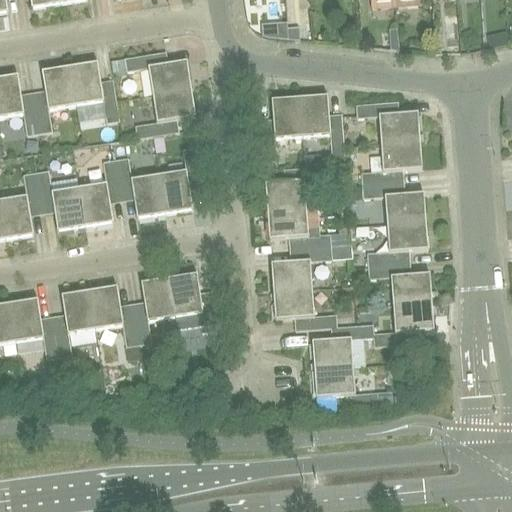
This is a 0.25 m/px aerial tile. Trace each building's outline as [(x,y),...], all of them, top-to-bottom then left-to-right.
[(0,0),(0,17),(9,16),(6,0),(0,0)] [(30,0),(33,12),(61,8),(59,0),(30,0)] [(372,0),(373,12),(397,10),(396,0),(372,0)] [(396,0),(397,10),(421,9),(420,0),(396,0)] [(288,44),(288,43),(288,33),(287,27),(262,28),(262,39),(262,40),(265,41),(269,42),(288,44)] [(495,38),(497,49),(509,47),(506,35),(495,38)] [(149,73),(154,100),(192,94),(188,66),(163,70),(161,58),(126,63),(128,76),(149,73)] [(99,68),(71,72),(77,111),(104,106),(107,128),(120,126),(115,90),(102,92),(99,68)] [(35,103),(40,138),(53,136),(49,115),(77,111),(71,72),(43,77),(47,101),(35,103)] [(19,80),(0,83),(0,122),(25,119),(28,140),(40,138),(35,103),(22,105),(19,80)] [(137,131),(139,143),(174,138),(172,126),(197,122),(192,94),(154,100),(158,128),(137,131)] [(332,140),(333,162),(346,161),(343,125),(330,126),(329,101),(301,103),(304,141),(332,140)] [(276,143),(304,141),(301,103),(273,105),(275,130),(262,131),(265,167),(278,166),(276,143)] [(380,121),(382,149),(421,146),(419,118),(394,120),(393,108),(358,110),(359,123),(380,121)] [(423,174),(421,146),(382,149),(384,177),(362,178),(363,191),(399,188),(398,175),(423,174)] [(187,176),(160,180),(166,219),(194,214),(190,190),(202,188),(197,153),(184,154),(187,176)] [(138,223),(166,219),(160,180),(132,185),(129,163),(117,165),(122,200),(134,198),(138,223)] [(122,200),(117,165),(104,167),(108,189),(80,193),(86,231),(113,227),(110,202),(122,200)] [(327,185),(326,171),(291,174),(292,187),(267,189),(269,216),(307,213),(305,186),(327,185)] [(86,231),(80,193),(53,197),(50,176),(37,178),(42,213),(55,211),(59,236),(86,231)] [(27,201),(0,206),(6,244),(34,239),(30,215),(42,213),(37,178),(24,180),(27,201)] [(386,202),(388,229),(427,227),(425,198),(400,200),(399,188),(363,191),(364,203),(386,202)] [(309,241),(307,213),(269,216),(271,244),(295,242),(296,255),(332,252),(331,240),(309,241)] [(427,227),(388,229),(390,257),(368,259),(369,271),(404,269),(404,256),(429,254),(427,227)] [(272,269),(274,297),(313,294),(311,266),(333,264),(332,252),(296,255),(297,267),(272,269)] [(392,282),(394,310),(433,307),(431,280),(405,281),(404,269),(369,271),(370,284),(392,282)] [(170,284),(176,322),(203,318),(206,339),(219,337),(213,302),(201,304),(197,280),(170,284)] [(149,326),(176,322),(170,284),(143,288),(146,313),(134,315),(139,349),(152,347),(149,326)] [(118,292),(90,296),(96,334),(123,330),(127,351),(139,349),(134,315),(121,317),(118,292)] [(337,332),(337,320),(315,321),(313,294),(274,297),(276,324),(301,323),(302,336),(332,334),(332,333),(337,332)] [(69,339),(96,334),(90,296),(63,301),(67,325),(54,327),(60,362),(72,360),(69,339)] [(11,309),(17,347),(44,343),(47,364),(60,362),(54,327),(42,329),(38,305),(11,309)] [(374,339),(375,343),(375,352),(410,349),(410,336),(435,334),(433,307),(394,310),(396,337),(374,339)] [(0,349),(17,347),(11,309),(0,310),(0,349)] [(375,343),(374,339),(374,329),(337,332),(338,345),(313,347),(315,375),(354,372),(352,344),(375,343)] [(356,399),(354,372),(315,375),(317,402),(342,400),(343,413),(378,410),(378,398),(356,399)]
